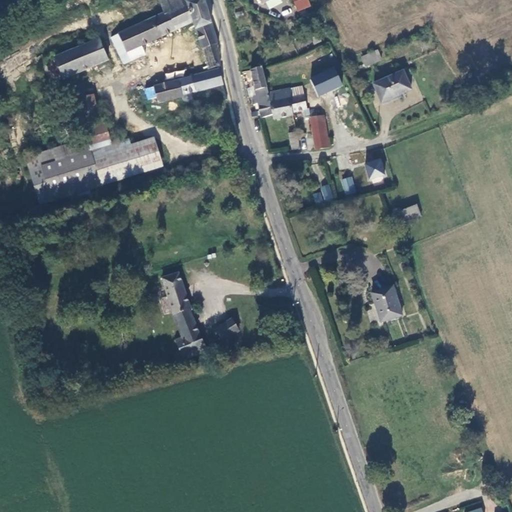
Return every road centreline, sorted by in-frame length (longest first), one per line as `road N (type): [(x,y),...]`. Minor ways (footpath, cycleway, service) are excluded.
road 1 (tertiary): [(376,511),(254,159)]
road 2 (tertiary): [(254,159),(214,0)]
road 3 (track): [(511,91),(381,140)]
road 4 (unclassified): [(381,140),(254,159)]
